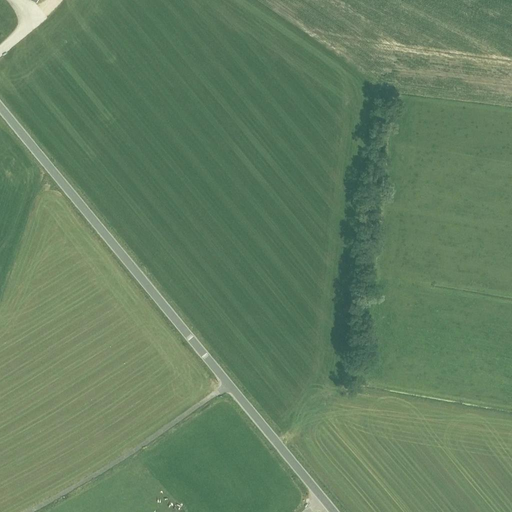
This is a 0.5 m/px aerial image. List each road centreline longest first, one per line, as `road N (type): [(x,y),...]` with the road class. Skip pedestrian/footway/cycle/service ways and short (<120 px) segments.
road 1 (unclassified): [(334,511),(0,107)]
road 2 (unknown): [(218,372),(161,430),(20,511)]
